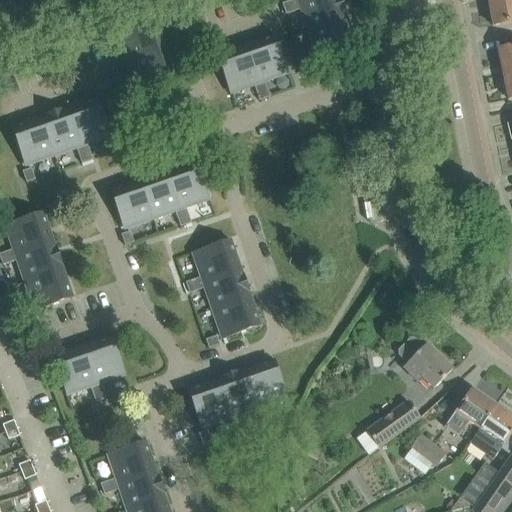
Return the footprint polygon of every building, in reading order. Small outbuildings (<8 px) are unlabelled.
[(297,0),(294,0),(289,2),(293,13),(301,10),(299,4),(297,0)] [(301,10),(309,32),(346,19),(339,0),(310,0),(299,4),(301,10)] [(511,22),(511,0),(499,0),(488,2),(492,26),(511,22)] [(285,15),(293,13),(289,2),(282,4),(285,15)] [(356,49),(346,19),(309,32),(319,60),(354,48),(355,49),(356,49)] [(128,57),(130,62),(167,50),(157,20),(155,20),(156,22),(120,34),(128,57)] [(276,36),(246,46),(259,84),(264,82),(287,74),(275,38),(276,38),(276,36)] [(253,86),(259,84),(246,46),(216,57),(217,58),(218,58),(230,94),(253,86)] [(511,47),(497,51),(502,75),(511,73),(511,47)] [(178,79),(167,50),(130,62),(132,68),(140,91),(176,78),(176,80),(178,79)] [(120,60),(124,71),(132,68),(130,62),(128,57),(120,60)] [(312,58),(302,62),(305,70),(316,67),(312,58)] [(124,71),(120,60),(112,62),(116,73),(124,71)] [(511,98),(511,73),(502,75),(508,100),(511,98)] [(253,86),(256,93),(267,90),(264,82),(259,84),(253,86)] [(267,90),(256,93),(259,101),(270,98),(267,90)] [(98,99),(68,109),(81,146),(87,145),(110,137),(97,101),(98,100),(98,99)] [(68,109),(40,119),(53,156),(76,148),(81,146),(68,109)] [(53,156),(40,119),(11,129),(11,131),(13,130),(25,166),(53,156)] [(89,153),(87,145),(81,146),(76,148),(79,156),(89,153)] [(92,160),(89,153),(79,156),(81,164),(92,160)] [(186,208),(208,200),(195,163),(167,172),(180,210),(186,208)] [(31,169),(23,172),(26,183),(35,180),(31,169)] [(139,182),(152,219),(175,212),(180,210),(167,172),(139,182)] [(152,219),(139,182),(111,192),(124,229),(152,219)] [(180,210),(175,212),(178,219),(188,216),(186,208),(180,210)] [(13,250),(15,255),(53,242),(42,213),(41,213),(41,215),(5,227),(13,250)] [(188,216),(178,219),(180,227),(191,223),(188,216)] [(130,232),(121,235),(125,246),(133,243),(130,232)] [(193,255),(201,278),(203,283),(240,270),(230,241),(228,241),(229,242),(193,255)] [(25,283),(62,270),(53,242),(15,255),(17,261),(25,283)] [(6,253),(9,264),(17,261),(15,255),(13,250),(6,253)] [(9,264),(6,253),(0,254),(0,261),(2,266),(9,264)] [(72,300),(62,270),(25,283),(35,312),(70,299),(71,300),(72,300)] [(205,289),(212,311),(250,298),(240,270),(203,283),(205,289)] [(205,289),(203,283),(201,278),(193,281),(197,292),(205,289)] [(0,282),(0,304),(1,308),(13,302),(11,298),(6,288),(3,281),(0,282)] [(189,294),(197,292),(193,281),(185,283),(189,294)] [(6,288),(11,298),(20,295),(16,284),(6,288)] [(260,328),(250,298),(212,311),(222,340),(246,331),(258,327),(259,328),(260,328)] [(219,346),(216,337),(205,341),(208,349),(219,346)] [(95,386),(101,384),(124,376),(111,340),(112,339),(112,338),(82,348),(95,386)] [(433,390),(452,371),(426,346),(423,348),(414,340),(410,340),(399,351),(399,356),(407,364),(404,368),(418,383),(422,379),(433,390)] [(95,386),(82,348),(52,358),(53,360),(54,360),(67,395),(90,388),(95,386)] [(244,371),(257,409),(263,407),(286,399),(273,363),(275,363),(274,361),(244,371)] [(216,381),(229,418),(252,411),(257,409),(244,371),(216,381)] [(229,418),(216,381),(187,391),(187,393),(189,392),(201,428),(229,418)] [(90,388),(92,395),(103,391),(101,384),(95,386),(90,388)] [(106,399),(103,391),(92,395),(95,403),(106,399)] [(469,422),(480,430),(495,407),(471,391),(456,413),(446,428),(459,437),(469,422)] [(378,449),(420,419),(408,402),(367,433),(378,449)] [(254,418),(265,415),(263,407),(257,409),(252,411),(254,418)] [(511,433),(511,419),(495,407),(480,430),(469,445),(493,461),(511,433)] [(268,423),(265,415),(254,418),(257,426),(268,423)] [(2,426),(5,433),(16,429),(13,421),(2,426)] [(16,429),(5,433),(8,441),(19,436),(16,429)] [(207,431),(198,434),(202,445),(211,442),(207,431)] [(436,467),(445,455),(419,435),(409,448),(436,467)] [(117,484),(155,472),(145,442),(143,443),(144,444),(108,456),(116,479),(117,484)] [(511,459),(509,458),(498,474),(486,490),(501,500),(511,483),(511,459)] [(21,473),(32,469),(29,461),(18,466),(21,473)] [(468,504),(481,498),(486,490),(498,474),(484,464),(460,498),(468,504)] [(21,473),(24,481),(35,476),(32,469),(21,473)] [(155,472),(117,484),(119,490),(127,511),(128,511),(165,500),(155,472)] [(112,493),(119,490),(117,484),(116,479),(108,482),(112,493)] [(104,496),(112,493),(108,482),(100,485),(104,496)] [(168,511),(165,500),(128,511),(168,511)] [(36,511),(41,511),(48,509),(45,502),(34,506),(36,511)]
